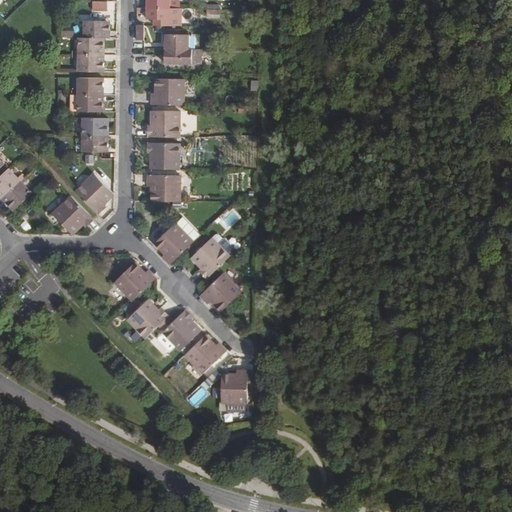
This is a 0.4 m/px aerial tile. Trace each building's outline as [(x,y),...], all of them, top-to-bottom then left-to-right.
[(147,0),(147,8),(181,8),(180,0),(147,0)] [(164,25),(181,25),(181,8),(147,8),(147,19),(154,19),(154,25),(157,25),(164,25)] [(79,38),(105,38),(110,39),(110,22),(102,22),(86,21),(85,34),(80,34),(79,38)] [(166,49),(190,49),(190,35),(166,34),(166,49)] [(74,55),(105,55),(105,38),(79,38),(79,51),(74,51),(74,55)] [(201,64),(201,49),(190,49),(166,49),(165,63),(177,64),(182,64),(201,64)] [(79,72),(104,72),(105,55),(74,55),(74,59),(80,59),(79,72)] [(79,95),(104,95),(104,78),(79,78),(79,91),(74,91),(74,94),(79,95)] [(152,105),(184,105),(184,79),(156,79),(156,93),(152,93),(152,105)] [(257,92),(258,81),(249,80),(249,92),(257,92)] [(79,112),(104,112),(104,95),(79,95),(71,95),(71,112),(79,112)] [(148,136),(180,137),(180,112),(152,111),(151,126),(148,126),(148,136)] [(84,135),(109,136),(109,118),(79,118),(79,123),(84,123),(84,135)] [(102,152),(108,152),(109,136),(84,135),(78,135),(78,139),(83,139),(83,151),(102,152)] [(151,169),(180,169),(180,144),(148,143),(148,156),(151,156),(151,169)] [(355,162),(364,162),(364,151),(355,151),(355,162)] [(93,156),(85,155),(84,163),(93,164),(93,156)] [(9,169),(0,177),(0,196),(3,199),(24,177),(22,175),(18,179),(9,169)] [(105,205),(114,195),(114,194),(95,175),(77,192),(99,215),(107,207),(105,205)] [(152,201),(181,201),(180,176),(148,176),(148,187),(152,187),(152,201)] [(24,177),(3,199),(14,211),(32,193),(23,184),(27,181),(24,177)] [(53,214),(73,235),(74,235),(83,226),(86,228),(94,220),(72,197),(53,214)] [(25,232),(30,228),(25,221),(19,225),(25,232)] [(171,265),(193,243),(175,224),(155,244),(165,254),(162,256),(171,265)] [(207,280),(230,257),(212,238),(192,258),(202,269),(199,272),(207,280)] [(133,302),(156,279),(148,270),(146,273),(135,263),(115,283),(133,302)] [(201,297),(208,304),(211,301),(221,312),(242,292),(224,274),(201,297)] [(147,338),(170,316),(162,308),(159,310),(149,300),(128,320),(147,338)] [(192,321),(194,318),(186,310),(164,332),(176,345),(181,351),(202,331),(192,321)] [(165,334),(161,337),(161,341),(169,349),(173,349),(176,345),(165,334)] [(203,374),(227,351),(219,343),(216,346),(206,336),(185,355),(203,374)] [(206,388),(219,374),(214,370),(201,384),(206,388)] [(223,374),(222,403),(248,403),(248,371),(237,371),(237,374),(223,374)]
